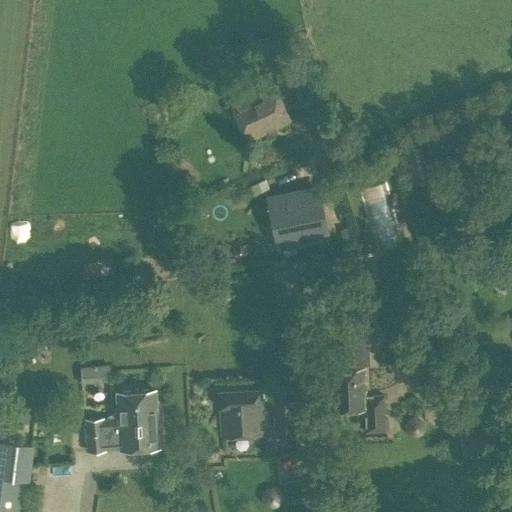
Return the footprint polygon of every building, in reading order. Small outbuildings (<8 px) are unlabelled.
[(249,140),(292,119),(272,77),(257,84),(260,88),(231,102),(249,140)] [(418,142),(399,148),(411,185),(430,178),(418,142)] [(277,249),(330,238),(319,184),(266,195),(277,249)] [(394,209),(379,214),(388,241),(402,236),(394,209)] [(239,242),(232,247),(233,256),(241,260),(248,255),(247,246),(239,242)] [(219,260),(227,257),(229,248),(222,243),(214,246),(212,255),(219,260)] [(316,279),(333,274),(326,251),(309,255),(316,279)] [(276,302),(299,300),(299,293),(306,292),(303,256),(276,259),(277,268),(273,269),(276,302)] [(398,370),(430,365),(426,340),(394,345),(398,370)] [(366,395),(364,368),(357,368),(356,342),(330,343),(331,365),(341,364),(341,369),(330,370),(333,410),(365,408),(366,431),(386,430),(384,394),(366,395)] [(81,382),(111,380),(110,364),(80,367),(81,382)] [(159,445),(156,387),(117,390),(118,416),(107,417),(107,422),(104,422),(104,416),(84,418),(86,451),(106,450),(106,443),(109,443),(109,448),(159,445)] [(222,435),(264,433),(262,387),(219,390),(222,435)] [(274,433),(297,432),(296,399),(272,400),(274,433)] [(463,456),(495,452),(492,427),(460,430),(463,456)] [(29,479),(34,443),(0,438),(0,511),(23,511),(28,479),(29,479)]
